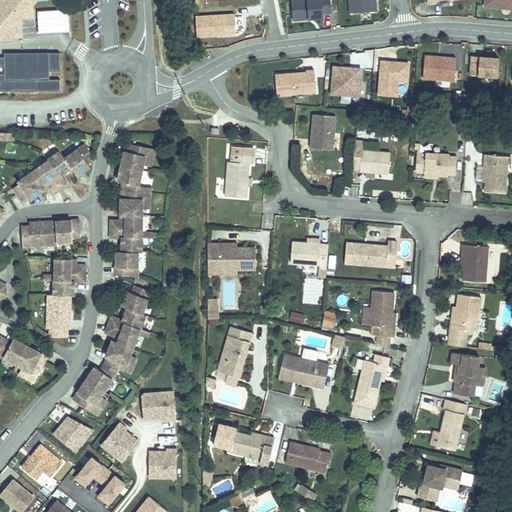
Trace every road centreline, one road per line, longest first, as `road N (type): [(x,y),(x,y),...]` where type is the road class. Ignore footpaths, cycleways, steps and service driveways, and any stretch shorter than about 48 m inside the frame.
road 1 (unclassified): [(205,74),(236,113),(277,130),(289,194),(426,222)]
road 2 (unclassified): [(426,222),(423,333),(379,511)]
road 3 (residential): [(81,359),(100,275),(89,209)]
road 4 (residential): [(406,31),(275,48)]
road 5 (residential): [(0,457),(81,359)]
